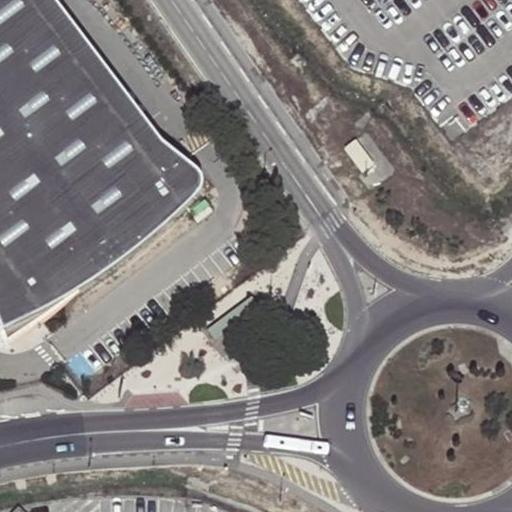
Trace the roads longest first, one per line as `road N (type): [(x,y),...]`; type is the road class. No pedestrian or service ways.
road 1 (unclassified): [(326,227),(170,0)]
road 2 (unclassified): [(348,376),(284,402),(160,430)]
road 3 (unclassified): [(160,430),(352,456)]
road 4 (unclassified): [(160,430),(0,443)]
road 5 (unclassified): [(437,298),(371,264),(326,227)]
road 6 (unclassified): [(326,227),(366,341)]
